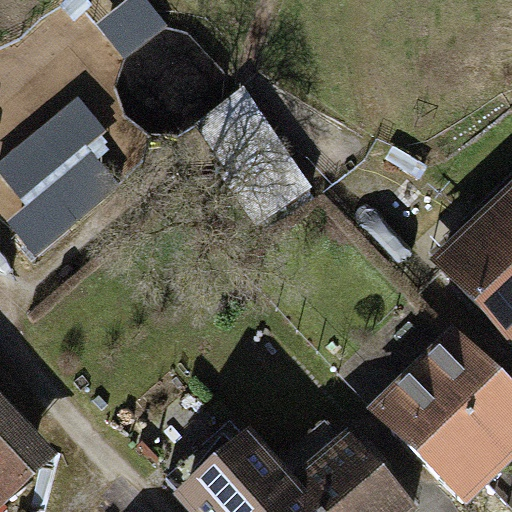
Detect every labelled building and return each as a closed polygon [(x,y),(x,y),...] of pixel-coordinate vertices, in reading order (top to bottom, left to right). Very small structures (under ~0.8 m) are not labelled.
[(151,0),(142,0),(102,29),(125,62),(172,29),(151,0)] [(0,173),(31,215),(14,229),(37,260),(124,195),(91,152),(111,137),(85,103),(0,167),(0,173)] [(511,180),(422,266),(511,360),(511,180)] [(511,396),(443,326),(358,410),(457,511),(511,457),(511,396)] [(0,498),(46,456),(0,406),(0,498)] [(240,432),(172,491),(190,511),(407,511),(337,433),(283,481),(240,432)]
